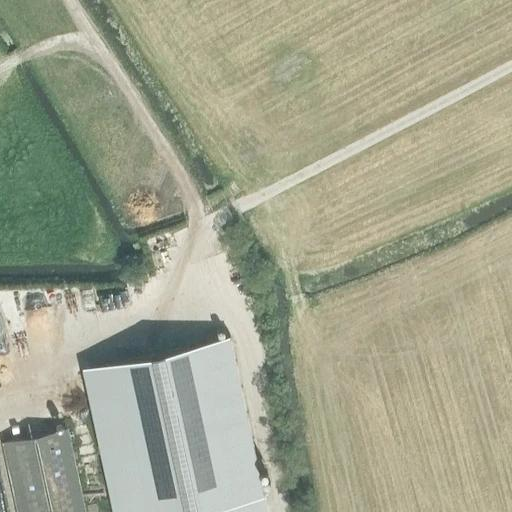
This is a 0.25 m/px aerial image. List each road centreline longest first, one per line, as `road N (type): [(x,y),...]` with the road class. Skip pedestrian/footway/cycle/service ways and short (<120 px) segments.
road 1 (track): [(66,0),(204,229),(183,296),(169,314),(74,350),(0,419)]
road 2 (unclassified): [(204,229),(511,66)]
